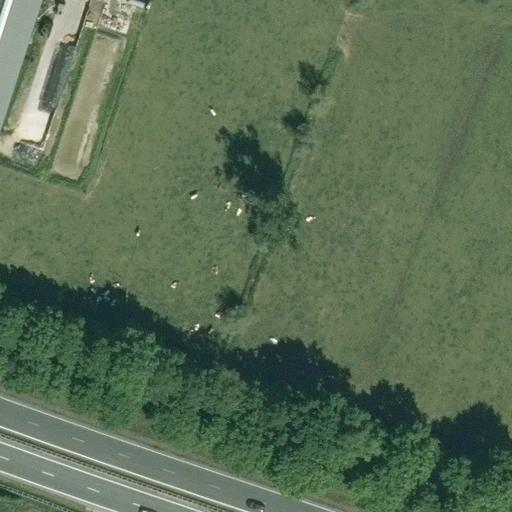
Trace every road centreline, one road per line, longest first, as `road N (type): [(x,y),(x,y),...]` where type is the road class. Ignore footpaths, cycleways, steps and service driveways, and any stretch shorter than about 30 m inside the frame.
road 1 (unclassified): [(511,504),(0,332)]
road 2 (trunk): [(293,511),(0,413)]
road 3 (trunk): [(0,455),(161,511)]
